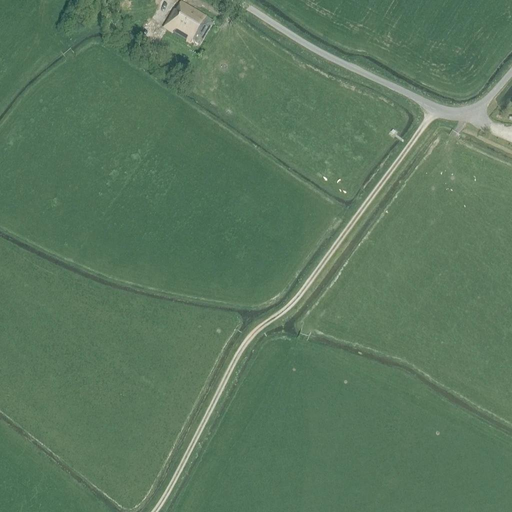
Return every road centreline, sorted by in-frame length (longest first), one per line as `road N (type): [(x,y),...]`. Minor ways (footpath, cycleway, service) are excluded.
road 1 (track): [(154,511),(248,339),(298,296),(435,107)]
road 2 (unclassified): [(511,71),(473,108),(446,110),(337,61),(235,0)]
